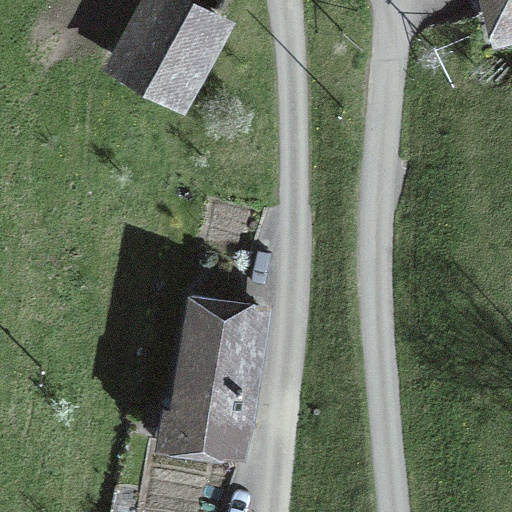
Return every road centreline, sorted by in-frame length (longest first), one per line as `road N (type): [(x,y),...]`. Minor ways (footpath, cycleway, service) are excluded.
road 1 (unclassified): [(272,511),(296,232),(288,0)]
road 2 (unclassified): [(393,511),(377,259),(394,0)]
